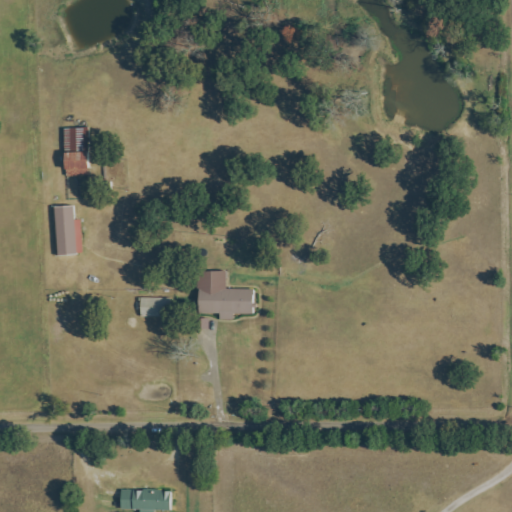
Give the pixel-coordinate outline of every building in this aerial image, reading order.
[(88,128),(64,128),(64,176),(88,176),(88,128)] [(56,255),(81,254),(81,220),(74,220),(74,206),(55,207),(56,255)] [(253,314),(253,289),(226,289),(227,271),(198,271),(198,313),(219,314),(219,320),(233,320),(233,314),(253,314)] [(140,317),(169,317),(169,298),(140,297),(140,317)] [(170,511),(171,491),(121,489),(120,509),(140,510),(139,511),(154,511),(170,511)]
